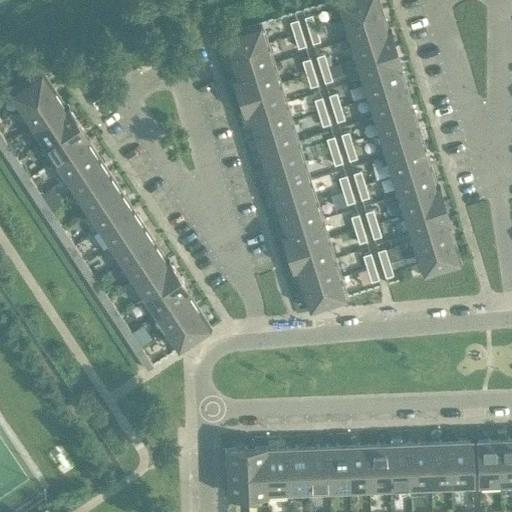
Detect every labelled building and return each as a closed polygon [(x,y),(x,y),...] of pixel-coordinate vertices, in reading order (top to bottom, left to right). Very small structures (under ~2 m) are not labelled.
[(377,0),(337,0),(343,19),(380,7),(377,0)] [(349,38),(386,27),(380,7),(343,19),(349,38)] [(312,14),(304,16),(308,30),(316,27),(312,14)] [(294,34),(301,32),(297,19),(290,21),(294,34)] [(229,54),(267,43),(260,22),(223,34),(229,54)] [(316,27),(308,30),(312,43),(320,40),(316,27)] [(387,30),(390,29),(389,27),(386,27),(349,38),(355,58),(395,46),(391,34),(389,35),(387,30)] [(298,47),(306,45),(301,32),(294,34),(298,47)] [(235,74),(273,62),(267,43),(229,54),(235,74)] [(400,61),(397,62),(396,57),(398,56),(395,46),(355,58),(361,77),(398,66),(398,65),(400,64),(400,61)] [(324,53),(316,55),(320,69),(328,66),(324,53)] [(306,73),(314,71),(309,58),(302,60),(306,73)] [(234,78),(237,77),(238,82),(236,83),(239,94),(279,82),(273,62),(235,74),(236,75),(233,75),(234,78)] [(328,66),(320,69),(324,82),(332,79),(328,66)] [(367,97),(404,85),(398,66),(361,77),(367,97)] [(53,87),(41,70),(9,91),(20,109),(53,87)] [(310,86),(318,84),(314,71),(306,73),(310,86)] [(247,109),(244,110),(245,112),(247,112),(248,113),(285,101),(279,82),(239,94),(243,105),(245,104),(247,109)] [(373,116),(411,105),(404,85),(367,97),(373,116)] [(20,109),(32,126),(64,104),(53,87),(20,109)] [(336,92),(328,94),(332,108),(340,105),(336,92)] [(318,112),(326,110),(322,96),(314,99),(318,112)] [(254,132),(291,121),(285,101),(248,113),(254,132)] [(43,143),(77,120),(71,111),(69,112),(66,107),(68,106),(67,104),(65,105),(64,104),(32,126),(43,143)] [(340,105),(332,108),(337,121),(344,118),(340,105)] [(380,136),(417,124),(411,105),(373,116),(380,136)] [(322,125),(330,123),(326,110),(318,112),(322,125)] [(43,143),(54,160),(86,139),(86,138),(88,136),(86,134),(84,135),(81,131),(83,130),(77,120),(43,143)] [(260,152),(297,140),(291,121),(254,132),(260,152)] [(386,155),(423,144),(417,124),(380,136),(386,155)] [(348,131),(341,133),(345,147),(352,144),(348,131)] [(330,151),(338,149),(334,135),(326,138),(330,151)] [(65,177),(98,156),(86,139),(54,160),(65,177)] [(266,171),(303,160),(297,140),(260,152),(266,171)] [(7,142),(0,146),(11,163),(18,159),(7,142)] [(352,144),(345,147),(349,160),(356,157),(352,144)] [(392,175),(429,163),(423,144),(386,155),(392,175)] [(334,164),(342,162),(338,149),(330,151),(334,164)] [(65,177),(76,194),(109,173),(98,156),(65,177)] [(29,176),(18,159),(11,163),(23,180),(29,176)] [(272,191),(309,179),(303,160),(266,171),(272,191)] [(398,194),(435,182),(429,163),(392,175),(398,194)] [(360,170),(353,172),(357,185),(364,183),(360,170)] [(76,194),(88,211),(120,190),(109,173),(76,194)] [(342,190),(350,188),(346,174),(338,177),(342,190)] [(41,193),(29,176),(23,180),(34,197),(41,193)] [(278,210),(315,198),(309,179),(272,191),(278,210)] [(436,186),(438,185),(437,183),(435,183),(435,182),(398,194),(404,213),(443,201),(440,190),(437,191),(436,186)] [(364,183),(357,185),(361,199),(369,196),(364,183)] [(347,203),(354,201),(350,188),(342,190),(347,203)] [(88,211),(99,228),(131,207),(120,190),(88,211)] [(52,210),(41,193),(34,197),(45,215),(52,210)] [(284,230),(321,218),(315,198),(278,210),(284,230)] [(448,217),(446,218),(444,213),(447,212),(443,201),(404,213),(410,233),(447,221),(447,220),(449,220),(448,217)] [(99,228),(110,245),(142,224),(131,207),(99,228)] [(373,209),(365,211),(369,224),(377,222),(373,209)] [(63,227),(52,210),(45,215),(56,232),(63,227)] [(355,229),(362,226),(358,213),(351,216),(355,229)] [(283,234),(285,233),(287,238),(284,239),(288,250),(327,237),(321,218),(284,230),(282,231),(283,234)] [(410,233),(416,252),(453,241),(447,221),(410,233)] [(377,222),(369,224),(373,237),(381,235),(377,222)] [(121,262),(154,241),(142,224),(110,245),(121,262)] [(359,242),(366,240),(362,226),(355,229),(359,242)] [(63,227),(56,232),(67,249),(74,244),(63,227)] [(295,265),(293,266),(294,268),(296,267),(296,269),(334,257),(327,237),(288,250),(291,261),(294,260),(295,265)] [(165,258),(154,241),(121,262),(132,279),(165,258)] [(460,261),(453,241),(416,252),(422,273),(460,261)] [(79,266),(85,261),(74,244),(67,249),(79,266)] [(385,248),(377,250),(381,263),(389,261),(385,248)] [(374,265),(370,252),(363,255),(367,268),(374,265)] [(167,261),(169,260),(167,257),(165,259),(165,258),(132,279),(144,296),(178,274),(172,264),(170,265),(167,261)] [(302,288),(340,276),(334,257),(296,269),(302,288)] [(97,278),(85,261),(79,266),(90,283),(97,278)] [(389,261),(381,263),(385,276),(393,274),(389,261)] [(371,281),(378,279),(374,265),(367,268),(371,281)] [(187,288),(185,289),(182,285),(184,283),(178,274),(144,296),(155,313),(187,292),(187,291),(189,290),(187,288)] [(309,308),(346,297),(340,276),(302,288),(309,308)] [(108,295),(97,278),(90,283),(101,300),(108,295)] [(166,330),(198,309),(187,292),(155,313),(166,330)] [(119,312),(108,295),(101,300),(112,317),(119,312)] [(210,327),(198,309),(166,330),(178,348),(210,327)] [(130,329),(119,312),(112,317),(123,334),(130,329)] [(141,346),(130,329),(123,334),(135,351),(141,346)] [(153,365),(141,346),(135,351),(147,369),(153,365)] [(478,481),(500,480),(498,437),(497,437),(497,439),(490,439),(490,438),(487,438),(487,439),(477,439),(478,481)] [(499,437),(498,437),(500,480),(511,479),(511,438),(509,438),(509,437),(507,437),(507,438),(499,439),(499,437)] [(431,483),(451,482),(449,439),(448,439),(448,440),(441,441),(441,439),(438,440),(438,441),(429,441),(431,483)] [(451,482),(472,481),(471,440),(460,440),(460,439),(458,439),(458,440),(451,440),(451,439),(449,439),(451,482)] [(410,483),(431,483),(429,441),(420,442),(420,440),(417,440),(417,442),(410,442),(410,441),(409,441),(410,483)] [(390,484),(410,483),(409,441),(407,441),(407,442),(400,442),(400,441),(397,441),(398,443),(388,443),(390,484)] [(349,486),(369,485),(368,442),(366,442),(367,444),(359,444),(359,443),(357,443),(357,444),(347,444),(349,486)] [(369,485),(390,484),(388,443),(379,443),(379,442),(376,442),(376,443),(369,444),(369,442),(368,442),(369,485)] [(308,487),(329,487),(327,444),(326,444),(326,445),(319,446),(319,444),(316,444),(316,446),(307,446),(308,487)] [(329,487),(349,486),(347,444),(338,445),(338,444),(335,444),(336,445),(328,445),(328,444),(327,444),(329,487)] [(268,489),(267,489),(266,448),(267,448),(267,445),(254,446),(254,448),(247,448),(247,446),(245,446),(247,492),(269,491),(268,489)] [(288,488),(308,487),(307,446),(297,446),(297,445),(295,445),(295,447),(288,447),(288,446),(286,446),(288,488)] [(237,446),(224,447),(226,493),(247,492),(245,446),(244,446),(244,449),(237,449),(237,446)] [(268,489),(288,488),(286,446),(285,446),(285,447),(278,447),(278,446),(275,446),(275,447),(267,448),(266,448),(267,489),(268,489)]
